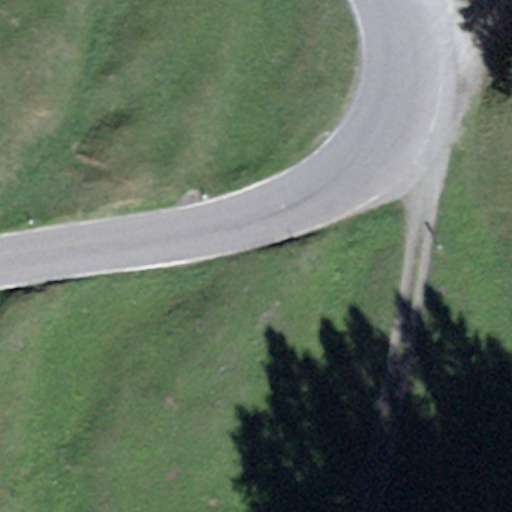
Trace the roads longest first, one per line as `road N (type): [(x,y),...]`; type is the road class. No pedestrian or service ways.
road 1 (tertiary): [(404,0),(435,37),(410,154),(225,221),(0,259)]
road 2 (track): [(410,154),(421,202),(398,391),(366,511)]
